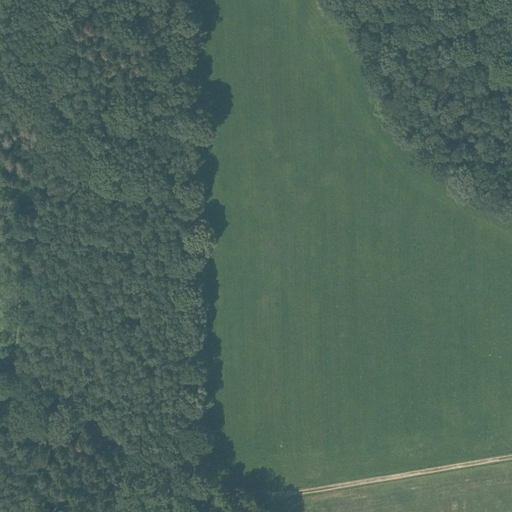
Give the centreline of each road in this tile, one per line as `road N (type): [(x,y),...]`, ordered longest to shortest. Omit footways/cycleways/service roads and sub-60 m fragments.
road 1 (track): [(511,202),(411,134),(330,0)]
road 2 (track): [(511,456),(282,494)]
road 3 (track): [(184,480),(106,437),(67,402),(6,383)]
